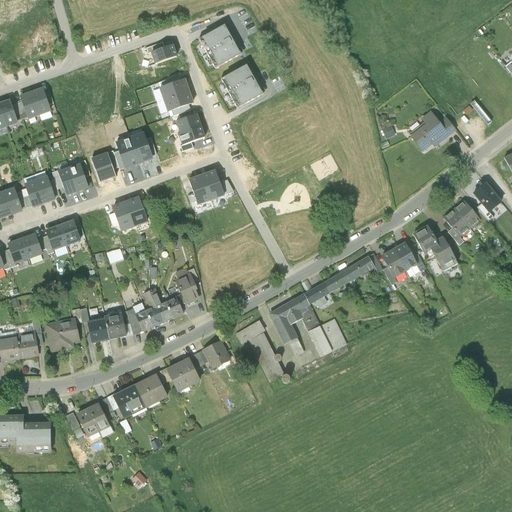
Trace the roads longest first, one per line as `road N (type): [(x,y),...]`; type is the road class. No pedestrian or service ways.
road 1 (residential): [(290,281),(104,376),(0,388)]
road 2 (residential): [(511,129),(391,224),(290,281)]
road 3 (residential): [(223,156),(176,33),(75,65)]
road 4 (residential): [(223,156),(0,236)]
road 5 (residential): [(290,281),(223,156)]
